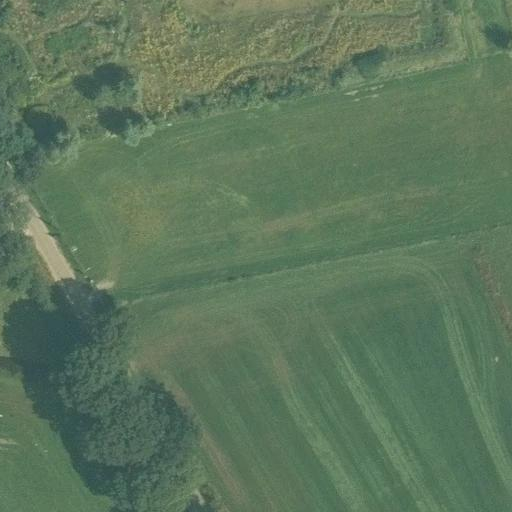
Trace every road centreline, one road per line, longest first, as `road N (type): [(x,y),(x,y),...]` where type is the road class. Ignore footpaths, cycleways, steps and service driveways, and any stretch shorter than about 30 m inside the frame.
road 1 (unclassified): [(198,511),(0,169)]
road 2 (track): [(77,302),(137,264),(373,214)]
